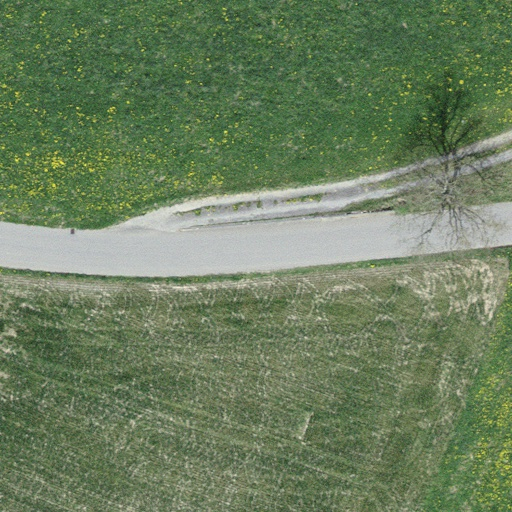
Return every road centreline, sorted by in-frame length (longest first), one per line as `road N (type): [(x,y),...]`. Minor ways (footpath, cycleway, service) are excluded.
road 1 (unclassified): [(511,222),(221,255),(44,250),(0,240)]
road 2 (track): [(129,255),(160,221),(402,180),(511,146)]
